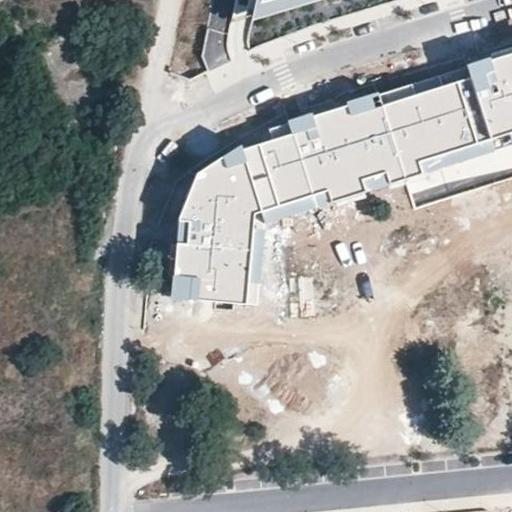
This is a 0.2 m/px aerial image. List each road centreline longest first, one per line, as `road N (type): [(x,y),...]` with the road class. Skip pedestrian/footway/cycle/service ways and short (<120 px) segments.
road 1 (residential): [(112,511),(121,263),(148,137),(285,74),(511,3)]
road 2 (residential): [(138,511),(511,477)]
road 3 (track): [(148,137),(176,0)]
